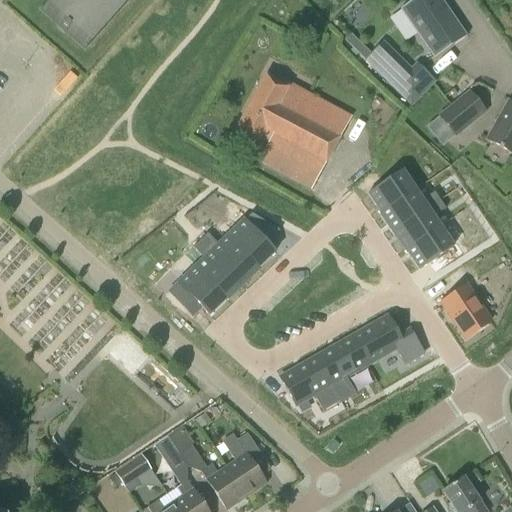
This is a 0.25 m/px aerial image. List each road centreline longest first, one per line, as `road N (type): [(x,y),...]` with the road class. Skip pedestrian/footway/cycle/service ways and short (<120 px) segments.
road 1 (residential): [(332,491),(0,180)]
road 2 (residential): [(253,339),(369,251),(479,394)]
road 3 (residential): [(332,491),(479,394)]
